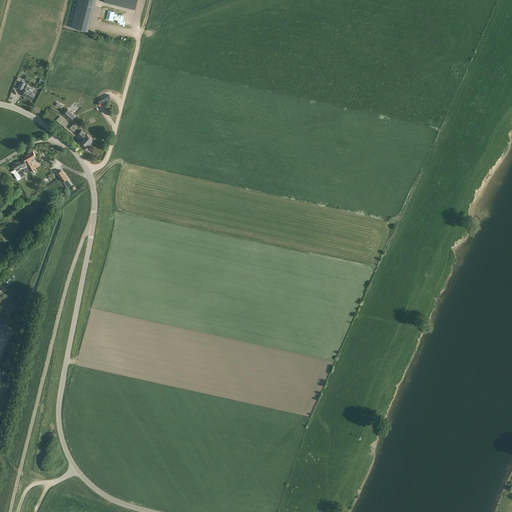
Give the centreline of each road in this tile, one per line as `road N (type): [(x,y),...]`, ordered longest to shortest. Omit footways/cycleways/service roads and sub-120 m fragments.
road 1 (tertiary): [(149,511),(98,492),(62,443),(58,406),(93,224)]
road 2 (unclassified): [(10,511),(63,298),(93,224)]
